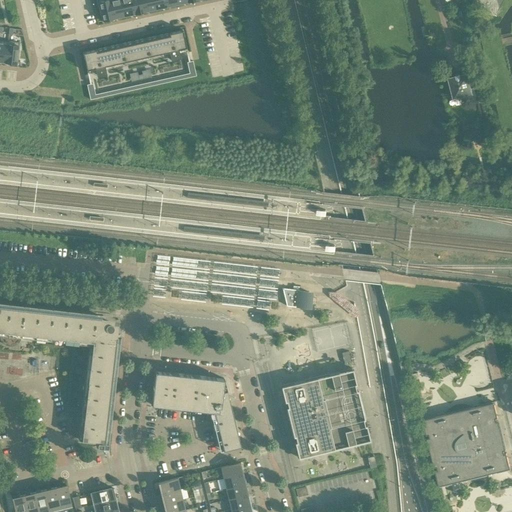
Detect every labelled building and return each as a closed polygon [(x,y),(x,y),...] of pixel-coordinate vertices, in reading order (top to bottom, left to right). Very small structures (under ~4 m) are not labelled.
[(114,19),(109,0),(97,0),(100,8),(99,8),(100,15),(101,15),(103,21),(114,19)] [(120,0),(109,0),(114,19),(124,16),(120,0)] [(135,14),(131,0),(120,0),(124,16),(135,14)] [(131,0),(135,14),(145,12),(142,0),(131,0)] [(142,0),(145,12),(156,9),(153,0),(142,0)] [(153,0),(156,9),(166,7),(164,0),(153,0)] [(186,48),(183,30),(83,53),(87,70),(186,48)] [(8,41),(5,63),(16,64),(17,59),(18,59),(19,51),(18,51),(19,42),(8,41)] [(454,98),(466,95),(467,99),(476,97),(474,88),(470,89),(467,74),(460,76),(460,74),(455,75),(455,77),(449,79),(454,98)] [(287,306),(297,307),(299,308),(301,308),(303,308),(304,308),(306,308),(305,304),(308,305),(309,292),(299,291),(299,290),(282,288),(287,306)] [(9,346),(11,346),(13,346),(15,345),(17,344),(19,342),(20,340),(21,338),(21,337),(89,344),(78,439),(98,441),(97,446),(108,448),(108,443),(105,442),(117,336),(114,335),(109,335),(109,330),(111,330),(112,330),(113,329),(113,328),(114,327),(114,326),(114,325),(113,325),(113,324),(112,323),(111,322),(110,322),(109,322),(108,322),(107,323),(106,324),(106,325),(105,325),(101,325),(102,317),(0,305),(0,338),(1,340),(2,342),(3,343),(5,345),(7,346),(9,346)] [(342,353),(344,363),(351,362),(348,351),(342,353)] [(338,372),(281,386),(285,401),(295,442),(294,442),(298,457),(356,443),(367,441),(369,440),(370,440),(370,439),(367,427),(366,424),(365,425),(364,425),(363,419),(364,419),(361,405),(357,390),(356,390),(354,384),(355,384),(356,384),(356,382),(353,369),(352,368),(352,369),(350,369),(338,372)] [(209,408),(213,407),(223,450),(240,446),(225,383),(224,383),(224,379),(155,371),(151,405),(210,411),(209,408)] [(412,374),(414,384),(420,382),(418,373),(412,374)] [(425,419),(423,419),(426,435),(427,435),(429,434),(430,437),(429,438),(426,438),(426,439),(432,467),(433,467),(436,467),(437,466),(438,470),(435,470),(439,486),(440,485),(441,485),(453,482),(454,483),(461,481),(461,480),(488,474),(489,474),(496,473),(496,472),(510,468),(507,453),(503,454),(502,451),(506,450),(506,449),(500,421),(499,421),(495,421),(494,418),(498,417),(494,402),(480,405),(472,406),(472,407),(445,414),(445,413),(437,415),(437,416),(425,419)] [(367,458),(370,468),(376,467),(374,456),(367,458)] [(240,462),(221,467),(224,478),(242,473),(243,473),(242,468),(240,462)] [(242,473),(224,478),(226,488),(246,484),(244,478),(243,473),(242,473)] [(177,478),(158,483),(159,489),(161,494),(162,493),(180,489),(177,478)] [(67,484),(55,487),(61,511),(69,509),(69,507),(72,506),(72,505),(71,505),(66,485),(67,485),(67,484)] [(246,484),(226,488),(229,499),(247,494),(248,494),(247,489),(246,484)] [(55,487),(45,490),(50,511),(55,511),(61,511),(55,487)] [(91,492),(94,504),(115,499),(112,487),(112,488),(92,493),(91,492)] [(162,493),(161,494),(162,498),(163,504),(183,499),(188,498),(186,488),(180,489),(162,493)] [(50,511),(45,490),(34,492),(38,511),(50,511)] [(38,511),(34,492),(24,495),(27,511),(38,511)] [(247,494),(229,499),(231,509),(251,505),(249,499),(248,494),(247,494)] [(27,511),(24,495),(12,498),(13,498),(16,511),(27,511)] [(94,504),(95,511),(106,511),(118,509),(115,499),(94,504)] [(183,499),(163,504),(164,510),(165,511),(176,511),(185,510),(183,499)]
